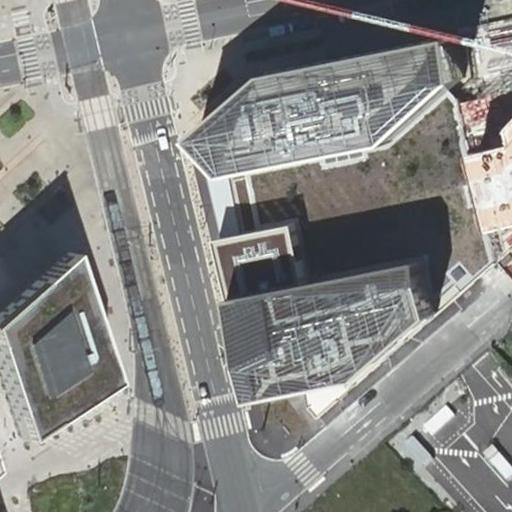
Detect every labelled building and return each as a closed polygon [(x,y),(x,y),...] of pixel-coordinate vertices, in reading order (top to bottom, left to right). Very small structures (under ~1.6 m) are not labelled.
[(198,136),(209,185),(405,138),(453,91),(492,54),(486,28),(272,72),(198,136)] [(405,138),(209,185),(224,236),(307,216),(323,281),(428,256),(441,313),(494,267),(487,234),(500,230),(482,147),(472,148),(462,101),(453,91),(405,138)] [(511,140),(482,147),(500,230),(511,227),(511,140)] [(307,216),(224,236),(240,300),(323,281),(307,216)] [(107,381),(64,251),(0,309),(0,381),(20,439),(107,381)] [(323,281),(240,300),(262,395),(291,389),(379,368),(441,313),(428,256),(323,281)]
